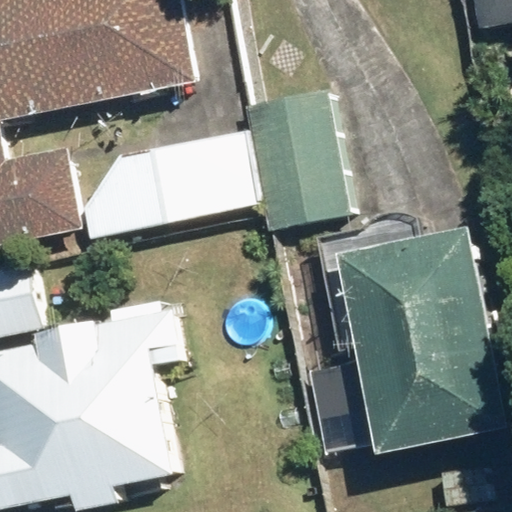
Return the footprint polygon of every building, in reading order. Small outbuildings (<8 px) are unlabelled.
[(197,0),(0,0),(0,253),(99,234),(82,151),(21,163),(13,123),(214,84),(197,0)] [(511,0),(495,0),(500,26),(511,24),(511,0)] [(347,87),(263,102),(286,232),(370,217),(347,87)] [(139,151),(100,210),(105,238),(275,206),(260,128),(139,151)] [(511,337),(490,233),(361,259),(382,364),(325,376),(342,457),(394,447),(397,460),(511,436),(511,337)] [(47,268),(0,275),(0,343),(58,333),(47,268)] [(55,347),(0,358),(0,429),(4,451),(0,451),(0,488),(4,511),(30,511),(89,500),(91,511),(112,511),(137,507),(134,491),(196,478),(173,369),(202,364),(191,311),(53,339),(55,347)]
